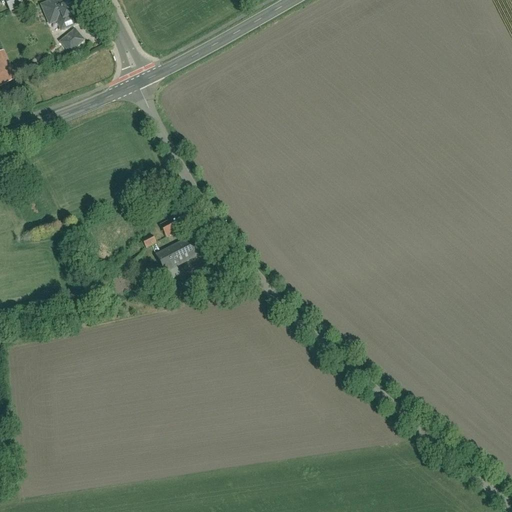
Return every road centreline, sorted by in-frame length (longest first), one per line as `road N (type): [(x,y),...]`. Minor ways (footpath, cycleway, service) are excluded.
road 1 (unclassified): [(139,84),(183,173),(257,277),(511,505)]
road 2 (tertiary): [(139,84),(295,0)]
road 3 (tertiary): [(0,137),(139,84)]
